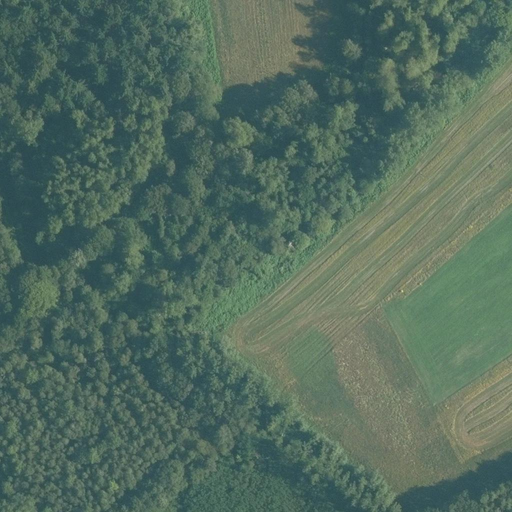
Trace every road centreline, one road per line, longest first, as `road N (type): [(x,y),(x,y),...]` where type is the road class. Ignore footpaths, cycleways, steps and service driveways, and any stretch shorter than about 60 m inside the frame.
road 1 (track): [(29,299),(196,186),(334,75),(344,0)]
road 2 (track): [(196,186),(182,0)]
road 3 (track): [(29,299),(0,173)]
